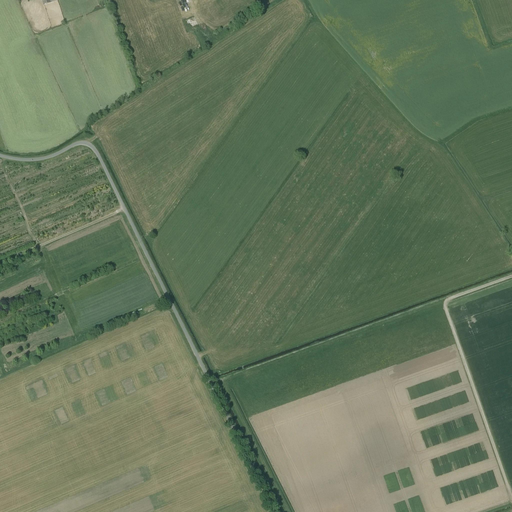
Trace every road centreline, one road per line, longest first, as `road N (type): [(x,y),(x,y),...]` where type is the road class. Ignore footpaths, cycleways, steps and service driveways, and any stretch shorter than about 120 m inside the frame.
road 1 (unclassified): [(273,511),(91,145),(42,159),(0,155)]
road 2 (unclassified): [(511,277),(445,301),(511,498)]
